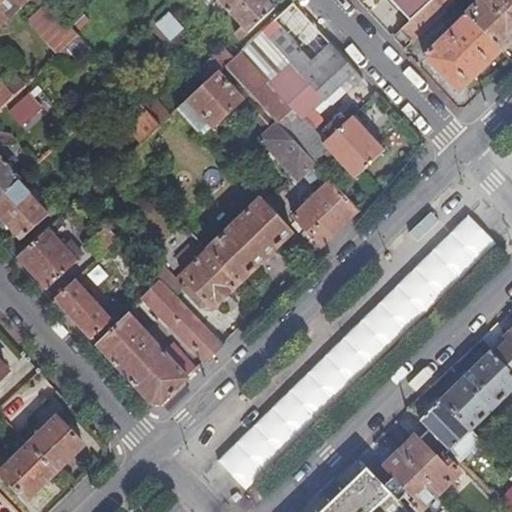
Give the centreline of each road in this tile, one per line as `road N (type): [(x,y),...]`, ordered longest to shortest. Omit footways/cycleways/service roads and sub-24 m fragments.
road 1 (unclassified): [(460,152),(152,450)]
road 2 (unclassified): [(273,511),(511,281)]
road 3 (residential): [(152,450),(0,283)]
road 4 (residential): [(323,0),(460,152)]
